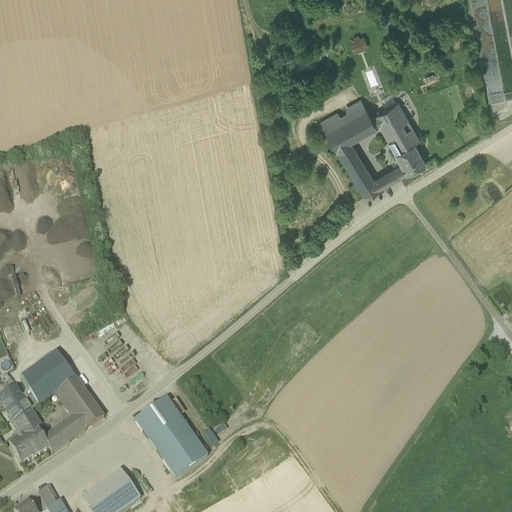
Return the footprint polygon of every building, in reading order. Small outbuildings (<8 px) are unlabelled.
[(355,53),(370,48),(366,35),(351,40),(355,53)] [(404,98),(371,117),(377,127),(379,126),(394,153),(414,142),(419,139),(405,115),(412,111),(404,98)] [(319,123),(324,131),(365,108),(361,99),(344,108),(347,112),(340,116),(337,112),(319,123)] [(379,189),(373,179),(350,142),(377,127),(371,117),(365,108),(324,131),(365,198),(379,189)] [(393,168),(399,178),(406,173),(406,174),(425,162),(414,142),(394,153),(400,164),(393,168)] [(393,168),(373,179),(379,189),(386,185),(392,181),(399,178),(393,168)] [(21,378),(29,392),(38,407),(57,395),(76,381),(56,353),(21,378)] [(128,361),(116,370),(132,391),(144,382),(128,361)] [(240,391),(249,388),(244,374),(235,378),(240,391)] [(104,419),(76,381),(57,395),(74,418),(65,424),(76,440),(104,419)] [(40,427),(30,413),(21,398),(15,388),(0,397),(0,403),(18,432),(14,434),(16,439),(37,428),(40,427)] [(30,413),(38,407),(29,392),(21,398),(30,413)] [(207,458),(166,400),(134,423),(175,481),(207,458)] [(70,444),(76,440),(65,424),(59,429),(70,444)] [(8,443),(21,466),(48,451),(44,440),(37,428),(16,439),(8,443)] [(52,457),(70,444),(59,429),(45,439),(44,440),(48,451),(52,457)] [(120,472),(80,500),(87,511),(123,511),(140,501),(120,472)] [(38,494),(47,510),(57,504),(48,488),(38,494)] [(34,511),(29,503),(15,511),(34,511)]
